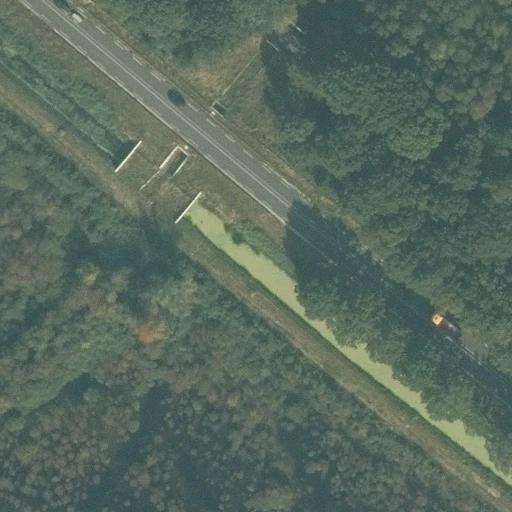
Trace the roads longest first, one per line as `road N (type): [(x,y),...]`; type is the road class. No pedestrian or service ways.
road 1 (track): [(508,511),(0,92)]
road 2 (primary): [(511,388),(43,0)]
road 3 (unclassified): [(511,228),(242,0)]
